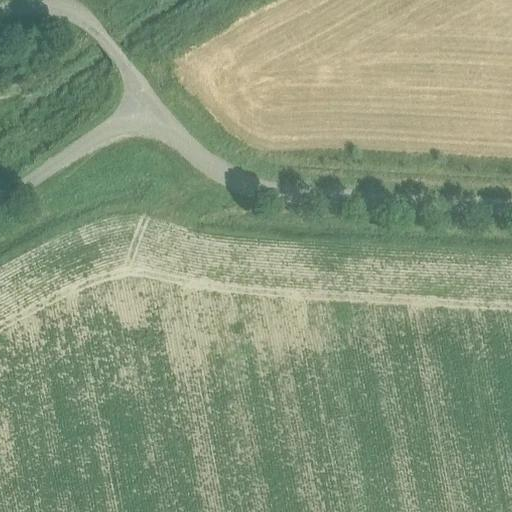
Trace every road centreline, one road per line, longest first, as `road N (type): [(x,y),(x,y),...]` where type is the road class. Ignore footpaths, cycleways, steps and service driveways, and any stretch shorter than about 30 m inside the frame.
road 1 (unclassified): [(511,210),(251,188),(198,157),(148,101)]
road 2 (unclassified): [(148,101),(75,9),(0,10)]
road 3 (unclassified): [(0,205),(148,101)]
